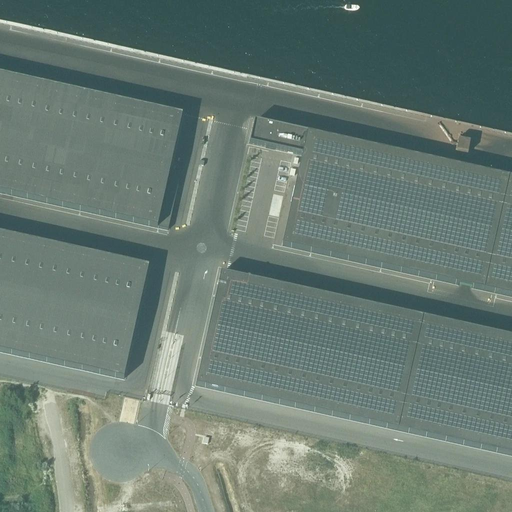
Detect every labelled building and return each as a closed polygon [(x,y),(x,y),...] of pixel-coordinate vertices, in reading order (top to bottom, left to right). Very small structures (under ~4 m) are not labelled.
[(0,192),(157,228),(182,115),(0,75),(0,192)] [(302,156),(307,133),(254,122),(249,144),(302,156)] [(302,156),(282,246),(458,285),(458,284),(473,287),(473,288),(511,296),(511,178),(496,175),(496,176),(483,173),(483,172),(455,166),(455,167),(442,164),(442,163),(414,157),(414,158),(401,155),(401,154),(373,148),(373,149),(360,146),(360,145),(332,139),(319,137),(319,136),(307,133),(302,156)] [(459,138),(457,150),(469,152),(471,140),(459,138)] [(99,230),(101,219),(65,213),(63,225),(99,230)] [(0,233),(0,351),(124,379),(148,267),(0,233)] [(221,273),(196,386),(511,455),(511,337),(488,332),(488,333),(475,330),(447,323),(447,324),(434,321),(434,320),(410,315),(410,316),(397,313),(397,312),(369,306),(369,307),(356,304),(356,303),(328,297),(328,298),(315,295),(315,294),(287,288),(274,286),(274,285),(246,279),(233,276),(221,273)]
